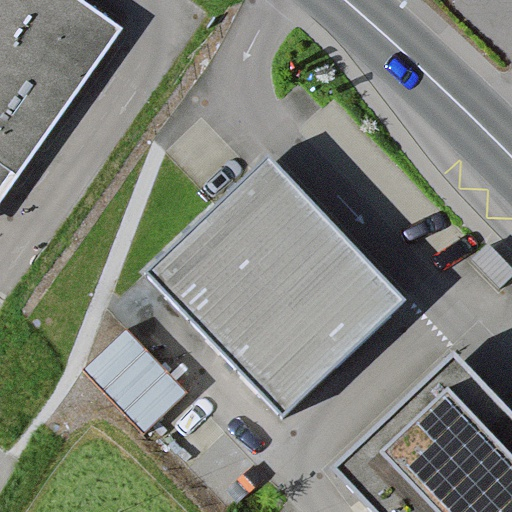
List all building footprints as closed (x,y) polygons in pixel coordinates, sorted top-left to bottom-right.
[(0,0),(0,207),(121,35),(70,0),(0,0)] [(398,313),(256,170),(133,292),(275,435),(398,313)] [(511,283),(511,270),(490,246),(472,262),(501,293),(511,283)] [(128,324),(87,362),(144,424),(185,386),(128,324)] [(511,511),(511,453),(431,376),(333,477),(369,511),(511,511)]
